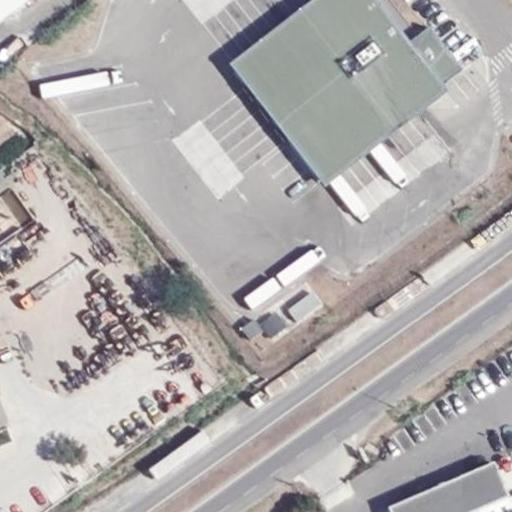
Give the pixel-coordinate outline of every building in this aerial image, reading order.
[(313,0),(226,68),(320,191),(446,95),(441,89),(460,74),(428,31),(408,47),(371,0),(313,0)] [(0,116),(0,146),(15,135),(0,116)] [(285,307),(294,319),(318,302),(309,289),(285,307)] [(0,431),(29,420),(0,347),(0,431)] [(393,511),(511,511),(511,508),(508,499),(503,501),(490,471),(393,511)]
